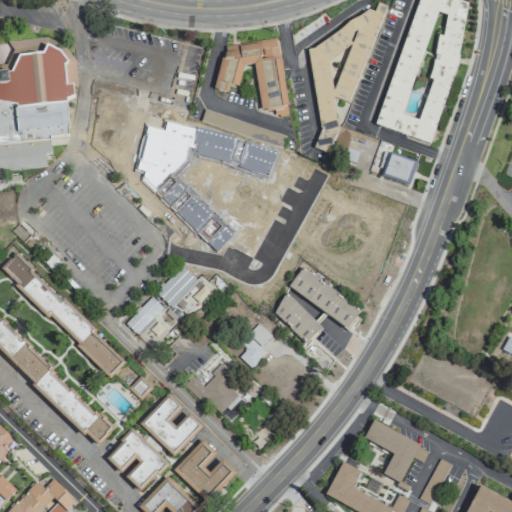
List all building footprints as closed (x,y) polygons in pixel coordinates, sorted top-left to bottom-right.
[(472,4),(458,0),(414,0),(376,128),(430,144),(472,4)] [(348,104),(385,7),(376,3),(374,11),(371,11),(307,50),(318,135),(316,142),(317,150),(325,153),(329,151),(336,131),(332,98),(348,104)] [(0,171),(45,169),(44,155),(50,155),(49,136),(68,134),(65,99),(72,99),(71,81),(76,81),(74,60),(66,61),(44,44),(43,45),(32,46),(32,40),(11,42),(13,65),(7,73),(0,72),(0,171)] [(213,90),(227,93),(229,86),(238,88),(242,67),(253,65),(259,111),(260,111),(286,117),(277,40),(223,46),(213,90)] [(416,163),(384,152),(376,176),(408,186),(416,163)] [(0,213),(13,213),(12,192),(0,192),(0,213)] [(106,379),(122,365),(63,297),(58,302),(18,255),(1,270),(44,320),(50,315),(106,379)] [(197,283),(182,267),(154,293),(169,309),(197,283)] [(287,288),(347,330),(360,311),(300,269),(287,288)] [(321,328),(285,295),(270,312),(306,345),(321,328)] [(161,307),(150,297),(124,325),(135,335),(161,307)] [(0,316),(0,351),(93,450),(110,434),(0,316)] [(259,349),(271,337),(258,325),(239,345),(245,351),(238,358),(250,369),(264,353),(259,349)] [(500,352),(511,357),(511,340),(507,338),(500,352)] [(191,376),(182,385),(203,406),(207,402),(220,415),(238,398),(225,385),(234,377),(222,364),(200,385),(191,376)] [(187,415),(174,428),(168,422),(181,408),(166,394),(138,425),(173,458),(201,428),(187,415)] [(392,454),(382,475),(399,484),(411,458),(422,463),(428,449),(371,423),(362,440),(392,454)] [(0,461),(8,453),(3,449),(11,440),(0,429),(0,461)] [(104,459),(119,474),(135,458),(140,463),(124,479),(139,494),(167,466),(132,431),(104,459)] [(215,454),(200,441),(172,471),(208,504),(235,474),(220,461),(208,474),(202,469),(215,454)] [(324,497),(354,511),(400,511),(407,500),(396,495),(390,508),(351,489),(359,472),(340,463),(324,497)] [(15,491),(0,475),(0,497),(4,501),(15,491)] [(199,511),(201,511),(166,478),(139,505),(145,511),(143,511),(158,511),(162,509),(164,511),(199,511)] [(66,511),(75,504),(52,479),(42,488),(36,483),(5,511),(66,511)] [(511,511),(511,503),(475,486),(463,511),(511,511)]
